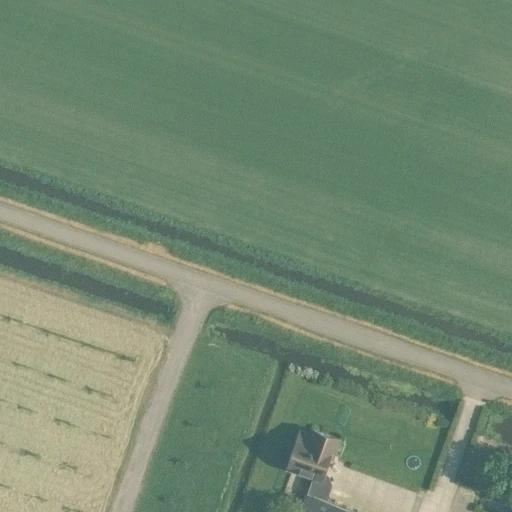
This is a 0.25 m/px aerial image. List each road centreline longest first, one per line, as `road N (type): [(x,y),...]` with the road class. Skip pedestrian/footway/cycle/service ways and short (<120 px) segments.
road 1 (tertiary): [(511,390),(0,214)]
road 2 (track): [(430,511),(477,379)]
